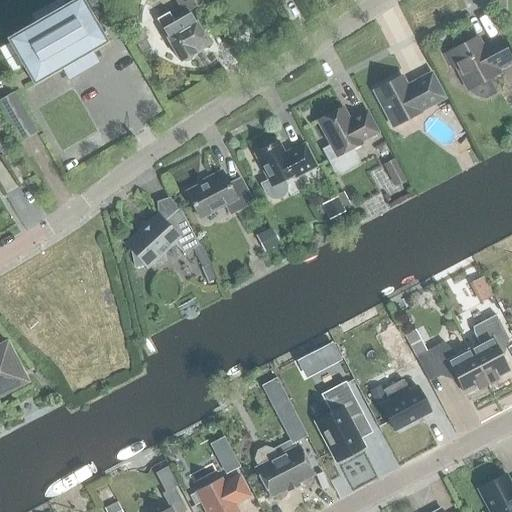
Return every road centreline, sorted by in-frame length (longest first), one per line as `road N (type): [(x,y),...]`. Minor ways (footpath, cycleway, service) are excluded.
road 1 (residential): [(0,260),(388,0)]
road 2 (residential): [(336,511),(511,419)]
